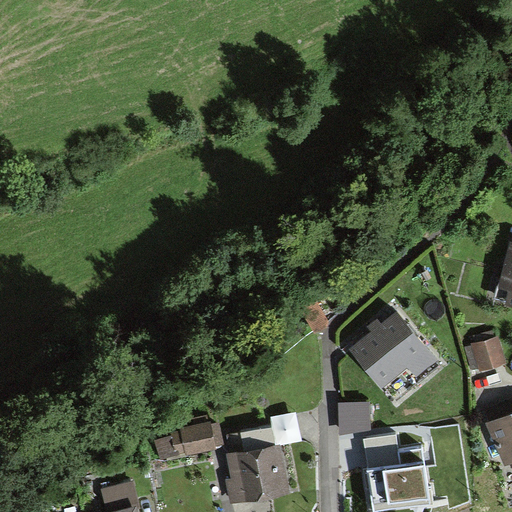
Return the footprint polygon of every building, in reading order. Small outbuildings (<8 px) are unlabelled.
[(511,234),(509,234),(495,290),(511,294),(511,234)] [(397,306),(348,352),(381,386),(430,340),(397,306)] [(478,362),(499,356),(492,333),(471,339),(478,362)] [(342,399),(343,430),(375,429),(373,397),(342,399)] [(506,458),(511,455),(511,401),(488,411),(506,458)] [(305,439),(301,410),(276,413),(280,442),(305,439)] [(163,458),(217,444),(209,414),(155,428),(163,458)] [(238,494),(284,486),(273,419),(227,426),(238,494)] [(420,425),(423,477),(439,476),(437,443),(449,443),(448,423),(420,425)] [(361,446),(362,491),(403,490),(402,446),(361,446)] [(134,511),(127,479),(103,485),(109,505),(83,511),(134,511)]
